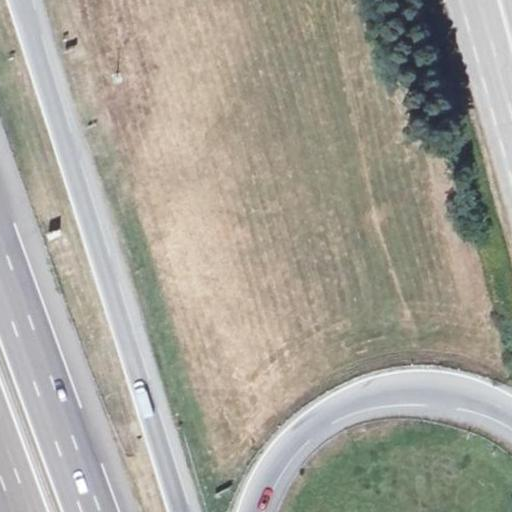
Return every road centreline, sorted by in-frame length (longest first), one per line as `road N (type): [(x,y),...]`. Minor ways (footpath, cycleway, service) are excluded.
road 1 (motorway): [(251,511),(275,464),(308,425),(358,394),(412,388),(511,419)]
road 2 (motorway): [(91,511),(0,256)]
